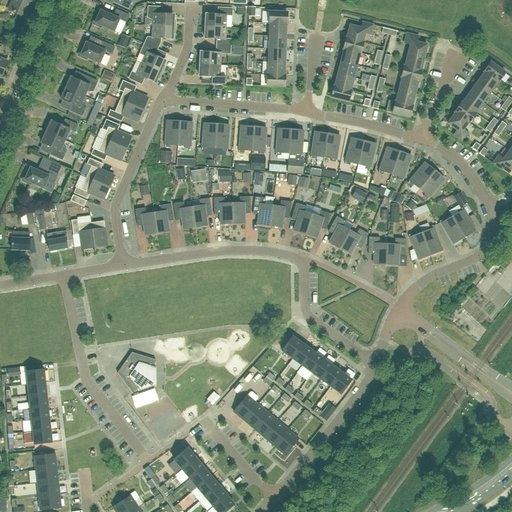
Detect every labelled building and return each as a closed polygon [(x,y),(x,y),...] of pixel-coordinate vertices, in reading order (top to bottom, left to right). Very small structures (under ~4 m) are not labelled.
[(33,0),(12,0),(8,10),(24,18),(31,4),(33,0)] [(127,10),(131,0),(112,0),(111,3),(127,10)] [(389,6),(387,11),(398,14),(400,9),(389,6)] [(153,21),(153,26),(174,27),(175,20),(173,20),(173,15),(161,14),(161,7),(148,7),(147,18),(153,21)] [(204,19),(203,26),(225,27),(226,16),(232,16),(232,9),(218,8),(218,15),(205,15),(205,19),(204,19)] [(129,17),(116,11),(113,18),(100,12),(98,17),(96,16),(92,25),(101,29),(101,27),(114,32),(119,20),(126,23),(129,17)] [(269,24),(286,24),(287,13),(269,12),(269,23),(269,24)] [(345,39),(363,43),(363,42),(362,42),(364,33),(370,35),(373,25),(362,23),(361,28),(350,26),(349,27),(348,27),(347,32),(348,32),(347,38),(346,38),(345,39)] [(269,36),(285,37),(285,30),(286,30),(286,24),(269,24),(269,36)] [(174,34),(174,27),(153,26),(152,38),(147,38),(144,44),(157,50),(160,42),(160,38),(172,39),(172,34),(174,34)] [(225,39),(225,27),(203,26),(203,33),(205,34),(204,38),(217,39),(216,46),(230,47),(230,40),(225,39)] [(410,45),(408,53),(423,57),(425,52),(426,52),(427,47),(426,47),(426,45),(417,43),(418,37),(406,34),(404,44),(410,45)] [(269,36),(269,49),(285,50),(286,43),(285,43),(285,37),(269,36)] [(130,38),(122,38),(123,48),(131,47),(130,38)] [(363,43),(345,39),(343,49),(360,53),(363,43)] [(114,49),(102,43),(99,50),(86,44),(84,49),(82,48),(78,57),(86,61),(87,59),(99,64),(105,53),(111,56),(114,49)] [(154,56),(157,50),(144,44),(139,54),(144,59),(142,64),(161,73),(164,66),(163,66),(165,61),(154,56)] [(230,54),(230,47),(216,46),(216,53),(200,52),(200,57),(198,57),(198,64),(220,65),(220,53),(230,54)] [(285,50),(269,49),(268,58),(263,58),(263,62),(284,63),(284,56),(285,56),(285,50)] [(340,62),(356,66),(359,54),(360,54),(360,53),(343,49),(343,50),(344,50),(342,56),(341,55),(340,62)] [(423,57),(408,53),(405,65),(421,69),(422,65),(422,64),(423,57)] [(390,56),(385,55),(382,68),(387,70),(390,56)] [(284,63),(263,62),(268,62),(268,75),(267,75),(285,76),(285,69),(284,69),(284,63)] [(337,75),(353,78),(356,66),(340,62),(338,68),(339,68),(337,75)] [(483,73),(497,83),(497,82),(498,83),(505,73),(490,63),(483,73)] [(161,73),(142,64),(137,74),(131,72),(128,79),(141,84),(144,78),(155,83),(157,78),(159,79),(161,73)] [(220,65),(198,64),(198,71),(199,71),(199,76),(211,77),(211,84),(225,85),(225,77),(219,77),(220,65)] [(421,69),(405,65),(405,66),(404,66),(402,72),(398,71),(397,76),(401,77),(418,82),(421,70),(420,70),(420,69),(421,70),(421,69)] [(106,71),(104,80),(118,84),(120,75),(106,71)] [(476,83),(489,93),(497,83),(483,73),(480,77),(481,78),(476,83)] [(284,87),(285,76),(267,75),(266,87),(284,87)] [(350,91),(353,78),(337,75),(336,81),(335,81),(333,87),(351,91),(350,91)] [(64,88),(83,97),(86,92),(92,92),(97,83),(84,77),(81,83),(70,78),(68,83),(67,82),(64,88)] [(418,82),(401,77),(401,78),(402,78),(399,89),(414,93),(416,88),(417,88),(418,82)] [(123,93),(119,100),(142,110),(148,98),(133,92),(136,87),(122,81),(118,91),(123,93)] [(468,93),(482,103),(489,93),(476,83),(473,88),(472,88),(468,93)] [(351,91),(333,87),(331,98),(348,102),(351,91)] [(81,102),(83,97),(64,88),(61,95),(62,96),(60,100),(71,105),(69,112),(81,117),(86,107),(81,102)] [(414,93),(399,89),(396,102),(412,106),(413,100),(412,100),(414,93)] [(475,113),(482,103),(468,93),(465,98),(465,99),(462,103),(475,113)] [(504,103),(509,106),(511,100),(511,99),(508,97),(507,98),(504,96),(501,100),(504,102),(504,103)] [(142,110),(119,100),(114,112),(110,110),(107,116),(121,122),(123,116),(137,122),(142,110)] [(386,112),(409,118),(412,106),(396,102),(389,100),(386,112)] [(455,114),(468,123),(469,123),(476,113),(475,113),(462,103),(462,104),(461,103),(454,113),(455,113),(455,114)] [(504,103),(500,109),(504,112),(509,106),(504,103)] [(468,123),(455,114),(451,118),(448,122),(447,124),(456,130),(453,135),(462,142),(468,133),(463,130),(468,123)] [(489,124),(493,127),(497,121),(493,118),(489,124)] [(101,129),(106,131),(103,139),(126,149),(131,137),(117,131),(119,126),(106,120),(101,129)] [(47,126),(44,132),(64,141),(69,130),(74,132),(77,126),(64,121),(62,127),(50,122),(48,126),(47,126)] [(170,145),(177,146),(179,122),(166,121),(164,148),(165,148),(165,147),(170,148),(170,145)] [(192,123),(179,122),(177,146),(185,146),(185,149),(190,149),(192,123)] [(498,128),(502,131),(504,128),(506,125),(502,122),(498,128)] [(214,148),(216,125),(203,124),(201,150),(202,150),(207,150),(207,148),(214,148)] [(489,124),(485,130),(489,133),(493,127),(489,124)] [(216,125),(214,148),(222,149),(222,151),(226,152),(227,152),(229,126),(216,125)] [(251,151),(253,127),(240,126),(238,153),(239,153),(244,153),(244,150),(251,151)] [(266,128),(253,127),(251,151),(259,151),(259,154),(263,155),(264,155),(266,128)] [(498,128),(494,133),(498,136),(502,131),(498,128)] [(281,153),(288,154),(290,130),(277,129),(275,156),(276,156),(276,155),(281,156),(281,153)] [(290,130),(288,154),(296,154),(296,157),(300,157),(301,157),(303,131),(290,130)] [(61,146),(64,141),(44,132),(41,139),(43,139),(41,144),(52,149),(49,155),(61,161),(66,151),(61,146)] [(316,156),(323,158),(327,134),(314,132),(310,159),(311,159),(311,158),(315,159),(316,156)] [(340,136),(327,134),(323,158),(331,159),(330,161),(335,162),(336,163),(340,136)] [(350,163),(357,165),(363,142),(351,138),(344,164),(345,164),(350,165),(350,163)] [(121,161),(126,149),(103,139),(98,151),(93,149),(90,155),(104,161),(106,155),(121,161)] [(376,145),(363,142),(357,165),(365,166),(364,169),(369,170),(376,145)] [(480,146),(475,143),(471,148),(476,151),(480,146)] [(391,174),(399,152),(387,148),(378,173),(383,175),(384,172),(391,174)] [(487,151),(483,148),(479,154),(483,157),(487,151)] [(173,164),(173,152),(162,152),(162,164),(173,164)] [(399,152),(391,174),(398,177),(397,179),(402,181),(411,156),(399,152)] [(511,155),(508,152),(503,159),(498,156),(492,164),(501,170),(505,165),(511,170),(511,155)] [(109,188),(114,176),(100,170),(102,164),(89,158),(86,164),(91,166),(86,178),(109,188)] [(303,161),(288,160),(287,174),(302,175),(303,161)] [(263,162),(263,171),(271,170),(271,162),(263,162)] [(419,189),(434,171),(424,163),(407,183),(408,184),(411,187),(413,184),(419,189)] [(331,167),(330,177),(339,179),(340,168),(331,167)] [(27,174),(25,173),(21,181),(30,185),(30,184),(51,193),(55,185),(53,184),(58,174),(45,168),(42,174),(29,168),(27,174)] [(211,194),(211,168),(186,168),(186,170),(180,170),(180,181),(193,181),(193,194),(211,194)] [(311,169),(310,175),(320,177),(321,170),(311,169)] [(221,171),(221,182),(232,182),(232,171),(221,171)] [(444,179),(434,171),(419,189),(425,194),(423,196),(427,199),(426,199),(427,200),(444,179)] [(245,182),(254,182),(254,174),(245,174),(245,182)] [(290,186),(309,188),(310,178),(291,176),(290,186)] [(103,200),(109,188),(86,178),(81,190),(76,188),(73,193),(87,199),(89,194),(103,200)] [(35,199),(39,191),(31,188),(27,196),(35,199)] [(353,197),(363,203),(369,195),(359,188),(353,197)] [(73,195),(70,201),(84,207),(86,201),(73,195)] [(448,206),(457,203),(455,196),(446,199),(448,206)] [(220,224),(232,224),(232,204),(224,204),(224,197),(213,198),(213,215),(219,214),(220,224)] [(232,204),(232,224),(244,224),(244,214),(250,214),(250,197),(239,197),(239,204),(232,204)] [(257,224),(269,226),(272,206),(264,205),(265,198),(254,197),(252,214),(258,215),(257,224)] [(192,208),(195,227),(207,226),(206,216),(211,215),(209,198),(198,200),(199,206),(192,208)] [(383,207),(391,208),(393,200),(385,198),(383,207)] [(279,207),(272,206),(269,226),(281,228),(283,218),(289,219),(291,202),(280,201),(279,207)] [(183,229),(195,227),(192,208),(184,209),(183,202),(173,204),(175,220),(181,220),(183,229)] [(305,234),(311,215),(304,213),(306,206),(295,203),(290,219),(296,221),(293,230),(305,234)] [(153,213),(157,233),(169,231),(167,222),(173,221),(171,204),(160,206),(161,212),(153,213)] [(157,233),(153,213),(146,214),(145,208),(134,210),(137,226),(143,225),(144,235),(157,233)] [(458,213),(452,217),(464,237),(475,231),(461,208),(461,209),(457,211),(458,213)] [(33,211),(35,223),(37,223),(39,230),(46,229),(43,209),(33,211)] [(23,226),(35,223),(33,211),(25,212),(26,216),(21,217),(23,226)] [(311,215),(305,234),(317,238),(320,228),(326,230),(331,214),(320,211),(318,217),(311,215)] [(328,243),(339,249),(349,231),(342,227),(345,222),(336,216),(328,231),(333,234),(328,243)] [(464,237),(452,217),(445,221),(444,219),(440,221),(439,221),(453,244),(464,237)] [(91,223),(78,225),(77,220),(71,221),(73,235),(79,234),(81,250),(94,248),(91,223)] [(94,248),(107,246),(103,221),(91,223),(94,248)] [(428,230),(421,233),(430,255),(442,251),(432,226),(427,228),(428,230)] [(349,231),(339,249),(350,255),(355,246),(360,249),(368,234),(359,229),(356,235),(349,231)] [(49,251),(67,248),(65,241),(68,241),(66,231),(60,232),(46,235),(47,241),(49,251)] [(29,232),(12,232),(11,238),(11,250),(28,251),(28,255),(36,253),(33,239),(29,239),(29,238),(29,232)] [(418,260),(430,255),(421,233),(414,236),(413,233),(409,235),(408,235),(418,260)] [(295,246),(305,247),(306,235),(295,235),(295,246)] [(373,264),(386,265),(386,245),(379,244),(379,238),(368,237),(368,254),(374,254),(373,264)] [(394,245),(386,245),(386,265),(398,265),(398,256),(404,256),(405,239),(394,238),(394,245)] [(266,268),(266,315),(282,315),(283,268),(266,268)] [(222,272),(155,280),(157,296),(200,291),(201,296),(206,295),(205,290),(220,288),(220,294),(232,292),(230,277),(222,278),(222,272)] [(499,272),(494,277),(500,282),(505,277),(499,272)] [(139,283),(131,284),(133,296),(142,295),(139,283)] [(108,338),(123,335),(113,287),(97,290),(102,316),(103,315),(108,338)] [(292,337),(281,351),(291,359),(302,344),(292,337)] [(312,351),(302,344),(291,359),(301,366),(312,351)] [(266,365),(279,351),(276,348),(263,362),(266,365)] [(312,351),(301,366),(311,373),(321,358),(312,351)] [(155,360),(131,353),(117,373),(132,393),(138,389),(139,391),(156,385),(155,367),(153,367),(155,360)] [(331,365),(321,358),(311,373),(320,380),(331,365)] [(292,361),(282,372),(289,378),(299,366),(292,361)] [(341,372),(331,365),(320,380),(330,387),(341,372)] [(43,370),(25,372),(27,384),(45,382),(43,370)] [(253,372),(246,382),(251,385),(258,375),(253,372)] [(351,380),(341,372),(330,387),(340,394),(351,380)] [(269,373),(266,377),(272,382),(275,378),(269,373)] [(266,377),(263,381),(269,386),(272,382),(266,377)] [(278,378),(275,382),(280,385),(281,387),(284,383),(278,378)] [(27,384),(28,396),(46,394),(45,382),(27,384)] [(273,385),(270,389),(277,394),(280,390),(273,385)] [(287,385),(284,389),(291,394),(294,390),(287,385)] [(217,395),(213,392),(206,400),(210,404),(217,395)] [(297,393),(294,397),(300,402),(303,398),(297,393)] [(28,396),(29,408),(47,406),(46,394),(28,396)] [(284,394),(281,398),(287,403),(290,399),(284,394)] [(247,396),(233,412),(243,421),(257,405),(247,396)] [(306,400),(303,404),(309,409),(312,405),(306,400)] [(294,402),(291,406),(297,411),(300,407),(294,402)] [(329,404),(319,417),(325,421),(335,409),(329,404)] [(267,413),(257,405),(243,421),(254,429),(267,413)] [(29,408),(31,420),(49,418),(47,406),(29,408)] [(315,408),(312,412),(319,416),(322,413),(315,408)] [(305,410),(302,414),(308,419),(311,415),(305,410)] [(278,422),(267,413),(254,429),(264,438),(278,422)] [(31,420),(32,432),(50,430),(49,418),(31,420)] [(288,430),(278,422),(264,438),(274,446),(288,430)] [(50,430),(32,432),(33,445),(51,443),(50,430)] [(298,439),(288,430),(274,446),(285,455),(298,439)] [(308,439),(300,447),(304,450),(312,442),(308,439)] [(173,460),(181,469),(195,458),(187,448),(173,460)] [(55,454),(34,456),(35,470),(56,468),(55,454)] [(181,469),(189,479),(203,467),(195,458),(181,469)] [(159,474),(166,468),(163,464),(156,471),(159,474)] [(189,479),(196,488),(210,476),(203,467),(189,479)] [(56,468),(35,470),(37,483),(58,481),(56,468)] [(155,476),(151,479),(156,486),(157,485),(160,483),(155,476)] [(196,488),(204,497),(218,486),(210,476),(196,488)] [(155,486),(151,479),(147,482),(151,489),(155,486)] [(58,481),(37,483),(38,497),(59,494),(58,481)] [(168,492),(163,485),(159,488),(164,495),(168,492)] [(204,497),(212,506),(226,495),(218,486),(204,497)] [(59,494),(38,497),(40,510),(61,508),(59,494)] [(164,501),(159,494),(155,497),(157,500),(160,504),(164,501)] [(175,501),(169,494),(166,496),(171,504),(175,501)] [(212,506),(216,511),(224,511),(234,504),(226,495),(212,506)] [(130,496),(112,507),(115,511),(130,511),(138,507),(130,496)] [(186,498),(181,503),(186,509),(191,503),(186,498)]
